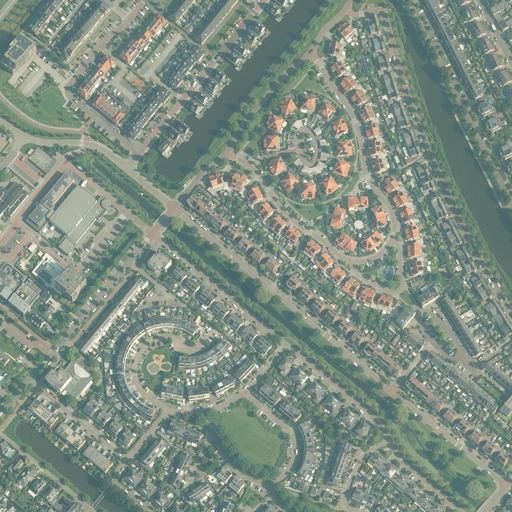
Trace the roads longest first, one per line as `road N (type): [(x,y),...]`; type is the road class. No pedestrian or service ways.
road 1 (residential): [(511,310),(458,216),(406,90),(384,10),(355,16),(346,8)]
road 2 (residential): [(391,392),(173,209)]
road 3 (residential): [(411,0),(511,202)]
road 4 (residential): [(145,0),(68,85),(70,98),(139,153)]
road 5 (residential): [(392,240),(393,217),(367,176),(356,120),(311,53)]
road 6 (residential): [(139,153),(266,0)]
road 7 (tertiary): [(289,347),(152,233)]
road 8 (residential): [(227,153),(260,176),(292,221),(351,262)]
road 9 (residential): [(167,410),(140,389),(137,358),(160,339),(199,347),(214,329)]
road 10 (tertiary): [(29,380),(130,261)]
road 11 (residential): [(507,486),(391,392)]
road 12 (tertiary): [(389,441),(370,413),(289,347)]
road 13 (tertiary): [(227,153),(273,87),(311,53)]
road 14 (residential): [(269,487),(287,472),(294,442),(245,394)]
